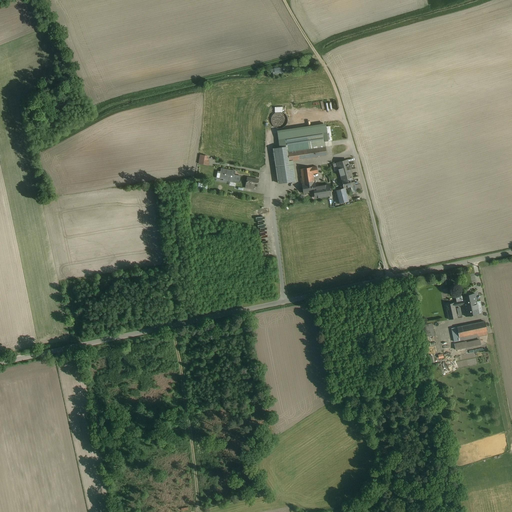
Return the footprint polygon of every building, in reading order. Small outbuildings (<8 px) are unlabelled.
[(275,127),(288,125),(287,112),(273,113),(275,127)] [(277,178),(291,177),(289,158),(323,155),(321,138),(329,137),(328,123),(322,123),(321,120),(304,122),(304,126),(272,129),(275,160),(277,178)] [(200,164),(210,165),(211,155),(200,154),(200,164)] [(355,187),(348,159),(337,162),(343,188),(336,190),(339,205),(349,202),(346,189),(355,187)] [(329,194),(328,181),(311,183),(310,171),(315,170),(314,164),(297,166),(299,190),(310,190),(310,195),(329,194)] [(235,171),(221,169),(219,179),(223,180),(223,181),(236,183),(236,182),(239,183),(241,176),(234,175),(235,171)] [(261,178),(248,178),(248,189),(256,189),(256,186),(261,186),(261,178)] [(479,314),(475,294),(468,295),(468,294),(461,295),(462,301),(463,305),(466,316),(479,314)] [(463,305),(462,301),(446,305),(449,320),(457,318),(455,306),(463,305)] [(488,335),(484,321),(450,328),(453,342),(488,335)] [(435,334),(436,334),(433,322),(425,324),(428,336),(430,335),(432,344),(437,343),(435,334)] [(466,341),(454,344),(455,350),(481,345),(480,339),(466,342),(466,341)] [(457,368),(487,362),(485,351),(459,355),(460,360),(456,361),(457,368)]
